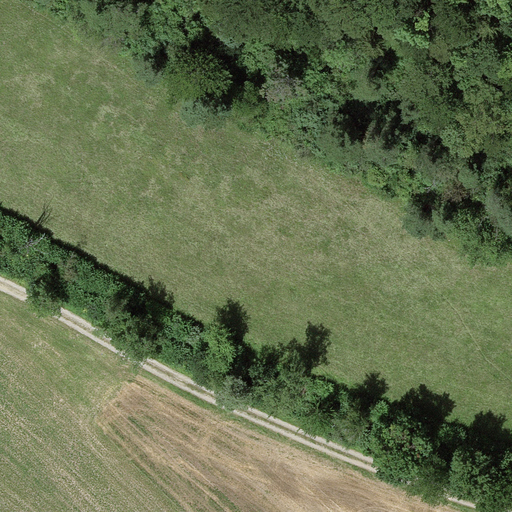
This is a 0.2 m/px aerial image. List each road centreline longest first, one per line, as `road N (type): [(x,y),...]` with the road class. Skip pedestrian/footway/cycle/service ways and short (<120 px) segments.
road 1 (track): [(494,511),(234,409),(0,286)]
road 2 (track): [(511,76),(336,0)]
